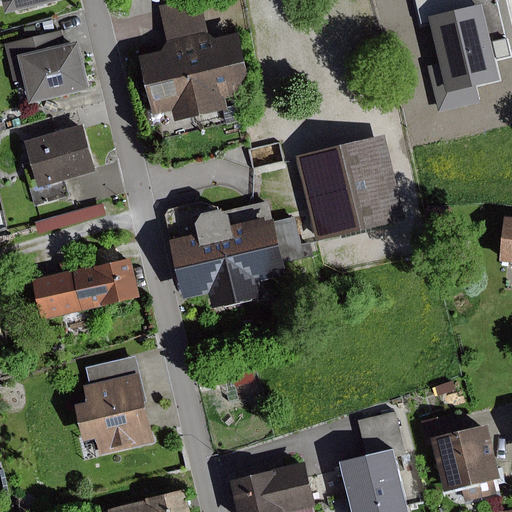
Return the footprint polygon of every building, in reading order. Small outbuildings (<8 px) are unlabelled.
[(2,0),(6,14),(63,0),(2,0)] [(181,0),(159,5),(169,48),(210,39),(201,0),(181,0)] [(427,17),(474,6),(469,0),(414,0),(419,19),(427,17)] [(474,6),(427,17),(437,65),(427,67),(437,113),(477,104),(474,87),(498,82),(482,4),(474,6)] [(17,57),(65,46),(62,31),(3,46),(7,60),(17,57)] [(169,48),(137,55),(151,116),(172,112),(174,121),(227,109),(224,98),(250,92),(236,33),(210,39),(169,48)] [(509,56),(505,38),(493,41),(497,59),(509,56)] [(65,46),(17,57),(29,104),(88,90),(77,43),(65,46)] [(81,126),(24,142),(37,188),(64,180),(94,171),(81,126)] [(387,136),(302,156),(321,239),(406,219),(387,136)] [(68,196),(64,180),(37,188),(30,190),(34,206),(68,196)] [(197,235),(172,241),(185,298),(208,292),(212,309),(260,297),(256,282),(287,275),(285,265),(306,260),(296,217),(272,223),(267,203),(225,213),(218,210),(201,214),(195,225),(197,235)] [(103,204),(36,224),(39,234),(106,215),(103,204)] [(445,207),(426,209),(427,218),(446,216),(445,207)] [(511,216),(508,216),(503,261),(511,261),(511,216)] [(131,258),(34,280),(43,321),(140,298),(131,258)] [(137,356),(86,368),(90,385),(140,374),(137,356)] [(87,402),(75,405),(83,440),(95,438),(99,455),(153,443),(144,403),(147,402),(140,374),(90,385),(83,387),(87,402)] [(453,381),(437,387),(440,396),(456,390),(453,381)] [(358,420),(366,457),(393,451),(404,448),(395,412),(358,420)] [(435,439),(451,435),(446,416),(421,423),(426,442),(435,439)] [(451,435),(435,439),(447,491),(463,487),(467,502),(500,495),(496,479),(504,477),(492,426),(451,435)] [(407,511),(393,451),(366,457),(339,463),(350,511),(407,511)] [(305,462),(231,480),(238,511),(293,511),(312,508),(315,507),(305,462)] [(187,511),(183,492),(108,510),(108,511),(187,511)]
